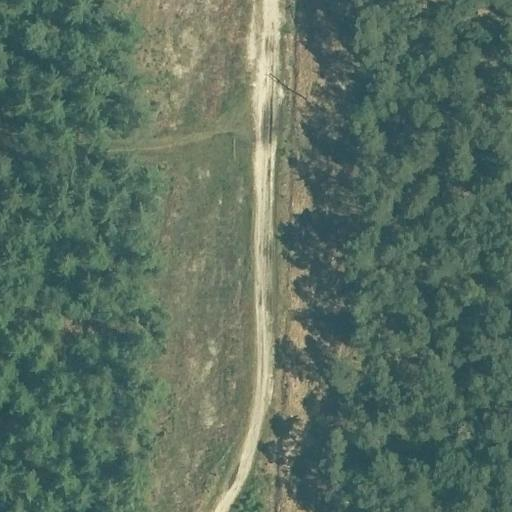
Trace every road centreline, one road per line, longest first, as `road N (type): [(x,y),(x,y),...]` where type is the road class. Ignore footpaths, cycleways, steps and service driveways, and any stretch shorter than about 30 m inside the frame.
road 1 (track): [(264,143),(249,455),(224,511)]
road 2 (track): [(264,143),(0,159)]
road 3 (track): [(271,0),(264,143)]
